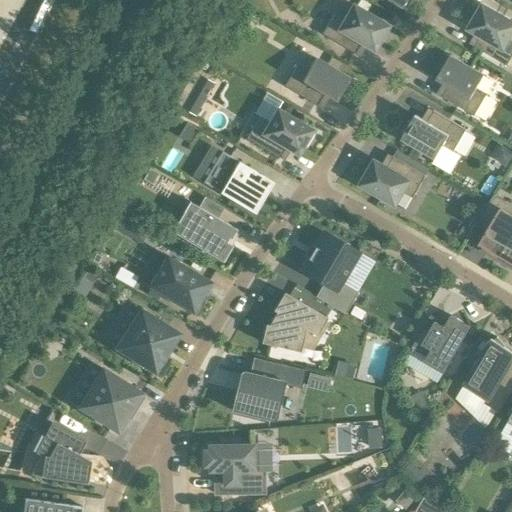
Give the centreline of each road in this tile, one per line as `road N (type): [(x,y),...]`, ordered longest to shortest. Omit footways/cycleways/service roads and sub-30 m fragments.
road 1 (residential): [(163,428),(203,344),(309,185)]
road 2 (residential): [(511,305),(309,185)]
road 3 (residential): [(309,185),(437,0)]
